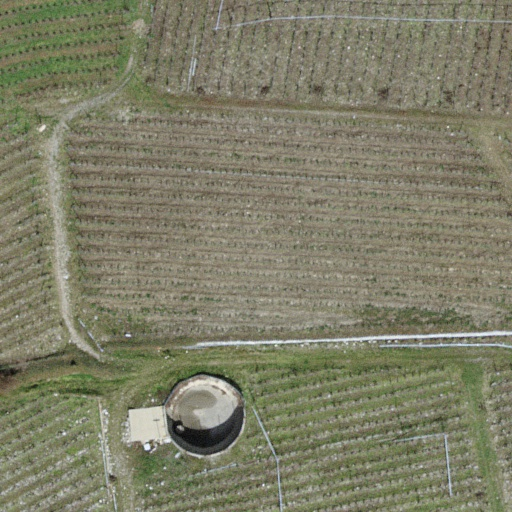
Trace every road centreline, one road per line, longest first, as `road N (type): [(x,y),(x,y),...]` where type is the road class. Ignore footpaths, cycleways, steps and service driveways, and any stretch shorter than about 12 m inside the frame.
road 1 (track): [(145,0),(132,72),(59,129),(71,324),(95,353),(152,365),(511,352)]
road 2 (track): [(102,98),(511,121)]
road 3 (track): [(469,351),(504,511)]
road 4 (track): [(152,365),(114,379),(64,377),(0,391)]
road 5 (track): [(114,379),(135,511)]
